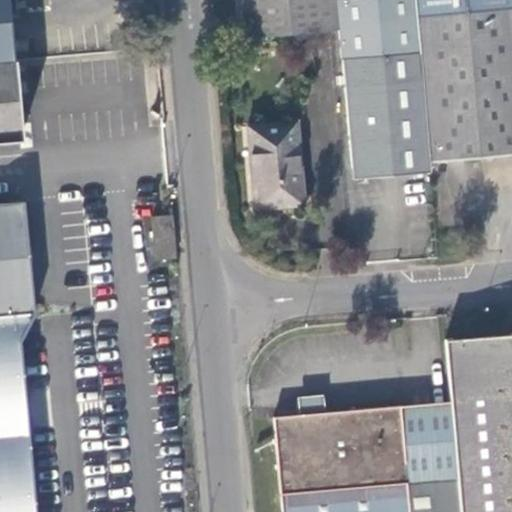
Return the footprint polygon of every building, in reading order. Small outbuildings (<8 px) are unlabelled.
[(5,0),(0,0),(0,61),(11,61),(5,0)] [(337,24),(334,0),(233,0),(237,32),(337,24)] [(334,0),(337,24),(351,177),(429,171),(428,162),(413,0),(334,0)] [(511,0),(413,0),(428,162),(511,155),(511,0)] [(0,61),(0,142),(20,141),(12,61),(11,61),(0,61)] [(247,129),(254,210),(303,206),(296,125),(247,129)] [(0,318),(31,316),(21,204),(0,205),(0,318)] [(151,219),(153,242),(173,241),(171,219),(151,219)] [(155,261),(175,259),(173,241),(153,242),(155,261)] [(0,511),(31,511),(16,342),(31,316),(0,318),(0,511)] [(511,328),(489,332),(490,338),(511,335),(511,328)] [(460,511),(511,511),(511,335),(490,338),(445,341),(451,403),(457,480),(460,511)] [(325,414),(323,388),(297,390),(300,417),(325,414)] [(451,403),(401,407),(408,484),(457,480),(451,403)] [(300,417),(274,419),(281,511),(460,511),(457,480),(408,484),(401,407),(325,414),(300,417)]
